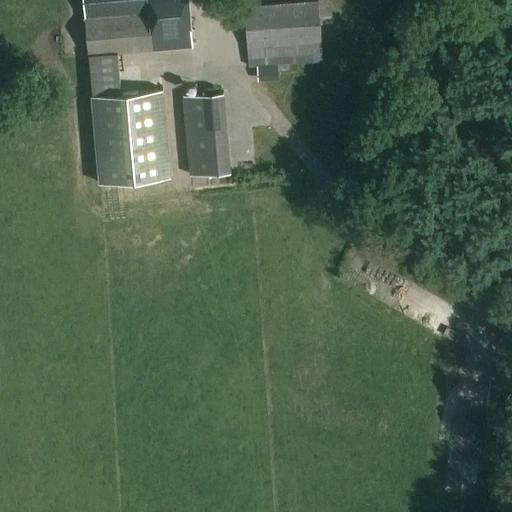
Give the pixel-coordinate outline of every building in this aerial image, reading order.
[(83,0),(88,54),(88,56),(99,183),(171,177),(164,89),(122,92),(118,53),(191,46),(187,0),(83,0)] [(319,1),(245,6),(249,67),(323,62),(319,1)] [(276,70),(256,71),(257,88),(277,87),(276,70)] [(224,91),(183,95),(190,175),(231,171),(224,91)] [(393,302),(404,282),(353,255),(343,274),(393,302)]
